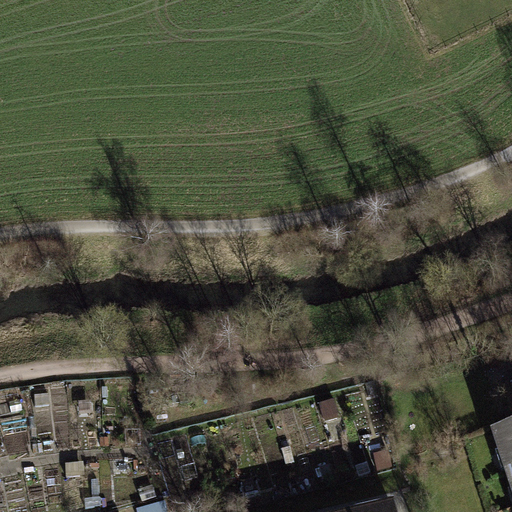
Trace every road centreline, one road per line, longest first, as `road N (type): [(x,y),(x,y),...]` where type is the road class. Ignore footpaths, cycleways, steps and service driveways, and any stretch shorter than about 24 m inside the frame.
road 1 (track): [(0,232),(289,224),(362,210),(511,150)]
road 2 (track): [(0,376),(307,355),(511,302)]
